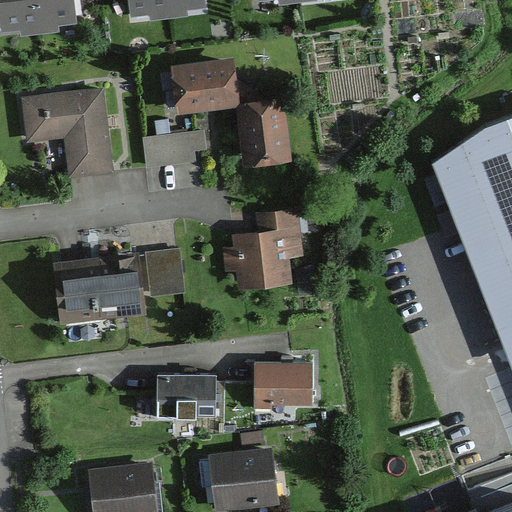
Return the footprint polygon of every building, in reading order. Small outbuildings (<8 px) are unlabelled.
[(50,0),(0,0),(0,31),(53,25),(50,0)] [(118,0),(50,0),(53,25),(121,17),(118,0)] [(173,0),(118,0),(121,17),(175,9),(173,0)] [(230,0),(173,0),(175,9),(230,2),(230,0)] [(236,65),(165,72),(170,117),(229,111),(235,166),(288,160),(283,107),(240,111),(236,65)] [(103,88),(22,97),(27,144),(64,140),(68,178),(114,172),(103,88)] [(511,318),(511,106),(483,117),(434,154),(498,324),(511,318)] [(204,130),(143,137),(147,167),(196,161),(195,151),(207,150),(204,130)] [(265,229),(225,233),(231,291),(289,285),(285,249),(302,248),(299,213),(263,217),(265,229)] [(183,259),(147,262),(151,294),(186,290),(183,259)] [(137,263),(51,274),(58,325),(143,315),(137,263)] [(312,362),(254,362),(254,405),(312,406),(312,362)] [(216,375),(158,375),(158,418),(216,418),(216,375)] [(245,457),(198,463),(204,511),(205,511),(274,503),(265,433),(242,436),(245,457)] [(156,511),(151,469),(86,477),(90,511),(156,511)]
